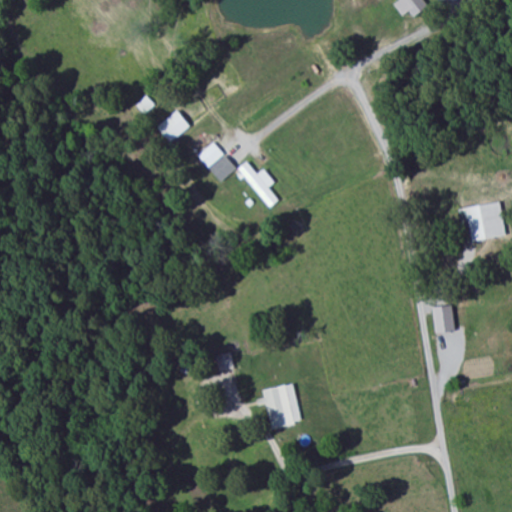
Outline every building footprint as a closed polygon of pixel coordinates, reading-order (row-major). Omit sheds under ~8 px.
[(401,0),(395,5),(404,17),(411,11),(414,16),(429,5),(425,0),(401,0)] [(194,127),(181,111),(160,128),(173,144),(194,127)] [(239,169),(215,143),(200,157),(224,183),(239,169)] [(259,175),(249,162),(241,168),(272,209),(282,202),(271,188),(277,184),(266,169),(259,175)] [(488,241),(482,206),(463,209),(470,244),(488,241)] [(437,334),(457,332),(454,306),(435,308),(437,334)] [(224,390),(240,387),(234,353),(218,356),(224,390)] [(304,423),(295,383),(264,391),(274,430),(304,423)]
